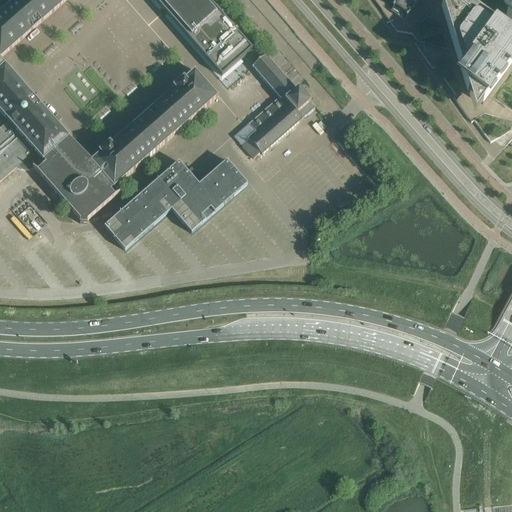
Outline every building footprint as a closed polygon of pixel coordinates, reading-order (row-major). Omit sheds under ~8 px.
[(0,182),(26,160),(26,159),(34,152),(45,164),(37,171),(33,168),(32,169),(37,172),(80,221),(80,225),(87,225),(87,221),(115,197),(120,194),(115,196),(111,191),(113,189),(114,189),(218,98),(194,72),(185,80),(184,78),(172,88),(174,90),(111,145),(110,143),(98,153),(100,155),(91,163),(0,59),(0,58),(67,0),(12,0),(0,11),(0,112),(8,122),(0,128),(0,182)] [(311,102),(298,88),(296,90),(266,56),(216,0),(153,0),(208,61),(222,78),(243,58),(255,65),(252,68),(279,98),(248,125),(249,125),(234,138),(253,160),(260,154),(262,156),(315,108),(310,103),(311,102)] [(393,6),(392,8),(393,8),(405,17),(407,18),(408,17),(420,0),(397,0),(394,5),(393,6)] [(438,0),(441,9),(460,71),(457,76),(456,77),(454,79),(455,80),(457,81),(458,82),(459,83),(465,87),(467,94),(474,116),(482,105),(485,102),(487,104),(494,95),(491,93),(495,87),(498,89),(505,80),(502,78),(506,73),(509,75),(511,70),(511,40),(496,29),(484,20),(456,0),(438,0)] [(511,0),(509,0),(507,8),(501,17),(505,20),(511,25),(511,0)] [(104,229),(124,253),(171,213),(191,236),(247,187),(226,163),(198,187),(195,183),(195,182),(195,181),(195,180),(195,179),(194,179),(194,178),(193,178),(192,178),(191,178),(190,178),(191,178),(191,177),(191,176),(191,175),(190,174),(189,174),(188,173),(187,174),(178,164),(104,229)]
